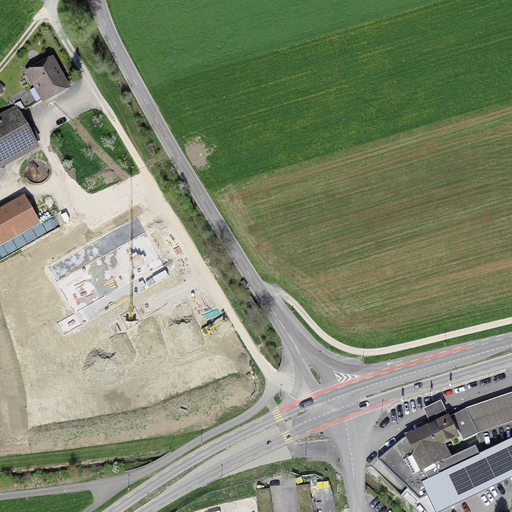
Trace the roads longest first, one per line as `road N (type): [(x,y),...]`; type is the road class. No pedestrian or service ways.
road 1 (tertiary): [(328,402),(169,143),(96,0)]
road 2 (track): [(511,319),(380,351),(349,348),(322,334),(289,295),(257,286)]
road 3 (primary): [(328,402),(205,462),(127,511)]
road 4 (primary): [(511,348),(328,402)]
road 5 (track): [(0,496),(125,481)]
